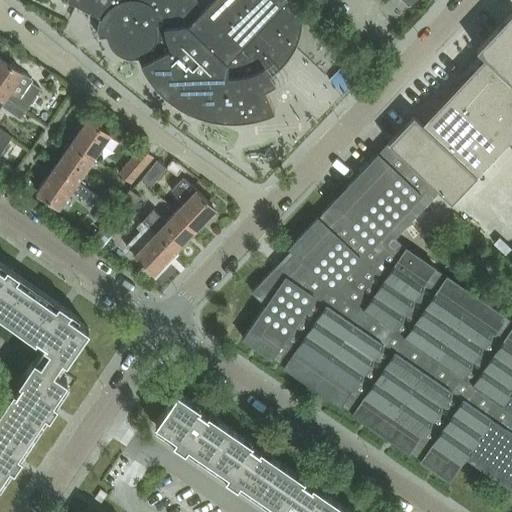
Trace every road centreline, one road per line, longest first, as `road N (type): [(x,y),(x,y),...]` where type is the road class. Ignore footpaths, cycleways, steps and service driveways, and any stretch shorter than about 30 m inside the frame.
road 1 (residential): [(265,213),(0,12)]
road 2 (residential): [(436,511),(162,323)]
road 3 (residential): [(265,213),(474,0)]
road 4 (residential): [(36,511),(162,323)]
road 5 (residential): [(162,323),(0,210)]
road 6 (residential): [(162,323),(265,213)]
